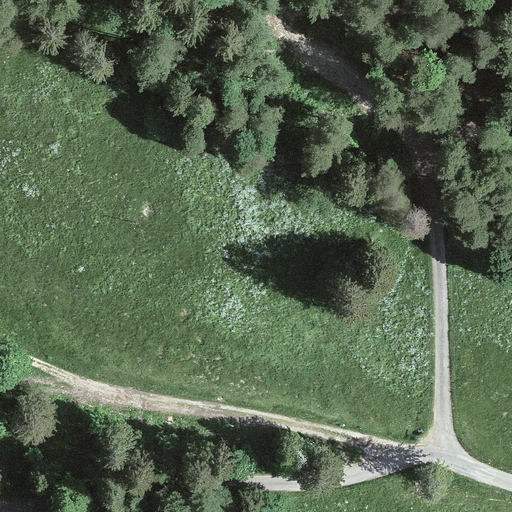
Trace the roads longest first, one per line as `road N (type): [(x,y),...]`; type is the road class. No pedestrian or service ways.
road 1 (track): [(0,354),(82,386),(443,457)]
road 2 (unclassified): [(0,510),(174,487),(348,479),(443,457)]
road 3 (unclassified): [(443,457),(441,263),(426,168),(431,146),(450,136),(511,143)]
road 4 (track): [(300,44),(240,80),(194,79),(25,0)]
road 5 (track): [(426,168),(403,125),(300,44)]
